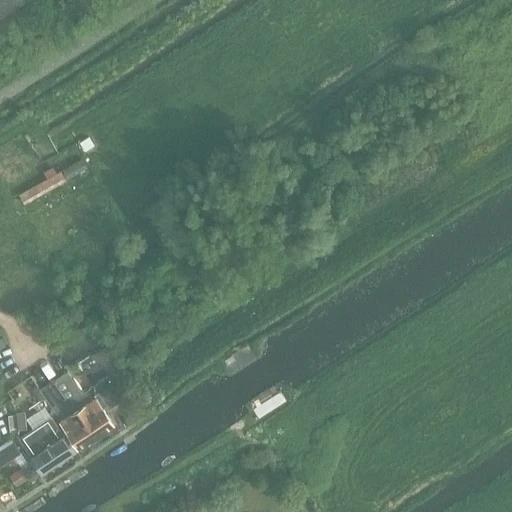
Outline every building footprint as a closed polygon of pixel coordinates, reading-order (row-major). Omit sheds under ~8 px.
[(86,168),(82,159),(64,169),(69,178),(86,168)] [(24,204),(67,180),(62,171),(20,195),(24,204)] [(109,376),(56,412),(61,422),(79,449),(114,426),(97,399),(96,397),(115,384),(109,376)] [(37,385),(32,389),(40,400),(44,397),(37,385)] [(141,395),(145,402),(146,401),(151,398),(147,391),(142,394),(141,395)] [(24,411),(17,411),(18,427),(25,426),(24,411)] [(52,417),(20,439),(43,475),(75,453),(52,417)] [(0,465),(15,456),(21,453),(17,446),(12,439),(0,446),(0,465)] [(21,453),(15,456),(22,468),(28,465),(21,453)]
